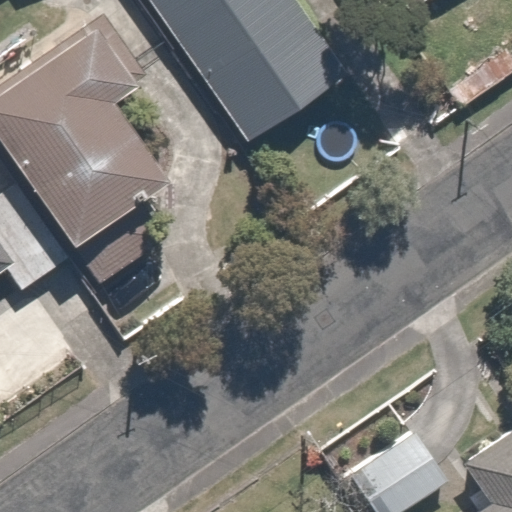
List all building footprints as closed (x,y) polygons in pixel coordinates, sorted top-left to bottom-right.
[(310,0),(156,0),(255,141),(359,69),(310,0)] [(402,0),(411,12),(427,0),(402,0)] [(113,16),(0,90),(0,127),(100,278),(151,245),(132,216),(184,182),(127,96),(154,78),(113,16)] [(0,248),(0,305),(27,288),(0,248)] [(485,500),(463,511),(511,511),(511,432),(462,462),(485,500)]
